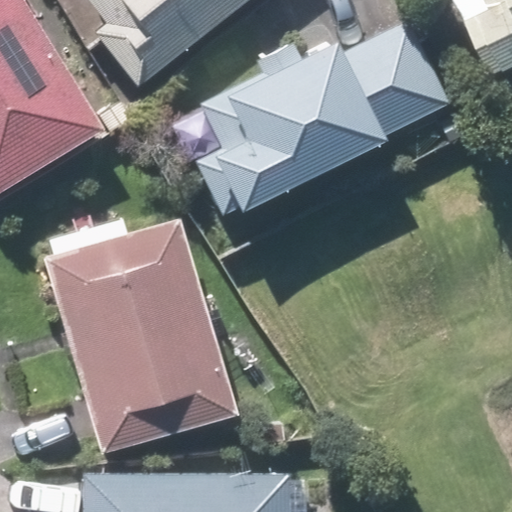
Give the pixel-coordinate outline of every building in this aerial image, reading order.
[(0,0),(0,185),(87,132),(5,0),(0,0)] [(62,0),(57,4),(122,88),(235,0),(62,0)] [(511,0),(443,0),(481,80),(511,65),(511,0)] [(398,33),(331,63),(321,40),(188,100),(211,152),(183,165),(206,216),(434,115),(398,33)] [(121,235),(116,217),(29,242),(89,454),(224,415),(169,221),(121,235)] [(72,511),(291,511),(293,478),(74,472),(72,511)]
